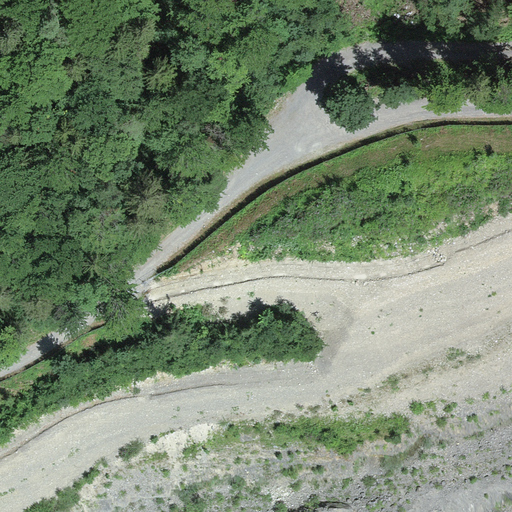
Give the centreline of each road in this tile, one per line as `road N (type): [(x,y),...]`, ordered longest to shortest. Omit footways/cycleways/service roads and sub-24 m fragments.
road 1 (track): [(511,107),(407,108),(278,159),(110,300),(0,371)]
road 2 (track): [(511,47),(410,49),(348,65),(313,101),(314,142)]
